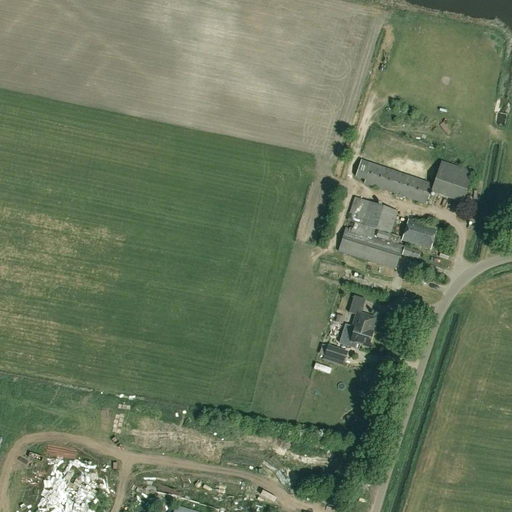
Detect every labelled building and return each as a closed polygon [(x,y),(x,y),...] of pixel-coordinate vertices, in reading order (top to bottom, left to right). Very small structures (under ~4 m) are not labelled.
[(433,185),(361,161),(355,177),(365,181),(364,184),(394,194),(393,196),(402,199),(403,197),(426,205),(431,193),(461,203),(472,173),(442,163),(433,185)] [(400,237),(390,234),(397,212),(354,199),(348,219),(352,221),(349,230),(345,229),(338,252),(396,269),(400,254),(417,260),(420,252),(398,245),(400,237)] [(405,242),(416,245),(430,250),(437,229),(409,220),(402,241),(405,242)] [(326,262),(322,272),(334,277),(339,268),(326,262)] [(355,327),(371,332),(375,319),(361,314),(363,309),(351,305),(349,313),(356,315),(352,328),(355,328),(355,327)] [(370,335),(371,332),(355,327),(355,328),(350,342),(360,345),(360,343),(369,346),(372,336),(370,335)] [(344,363),(348,352),(328,345),(324,357),(344,363)]
